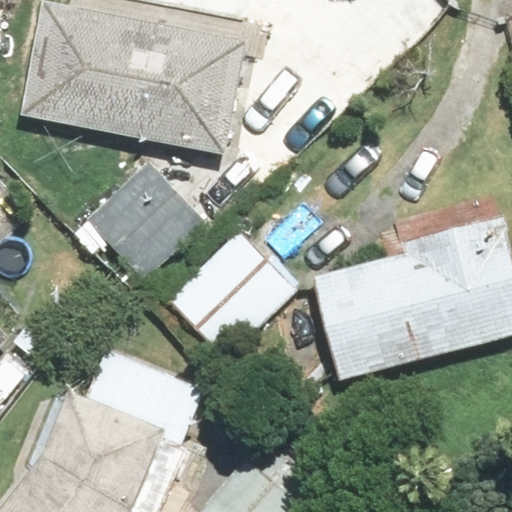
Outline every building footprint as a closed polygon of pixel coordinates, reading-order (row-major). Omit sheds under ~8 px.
[(235,154),(254,40),(226,35),(230,7),(188,0),(151,0),(148,22),(50,6),(31,121),(235,154)] [(201,220),(150,164),(85,223),(137,279),(201,220)] [(415,251),(319,274),(346,381),(511,340),(511,214),(412,239),(415,251)] [(305,290),(236,229),(166,307),(234,369),(305,290)] [(0,352),(19,334),(0,315),(0,352)] [(46,460),(3,511),(137,511),(167,442),(189,449),(216,388),(115,352),(95,398),(73,391),(71,397),(59,392),(34,456),(46,460)] [(306,511),(327,488),(267,435),(200,511),(306,511)]
